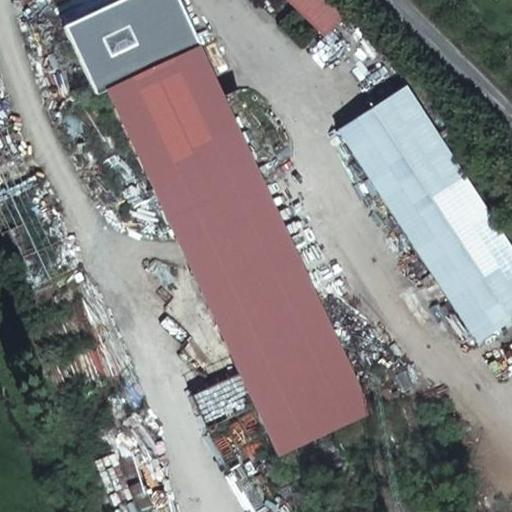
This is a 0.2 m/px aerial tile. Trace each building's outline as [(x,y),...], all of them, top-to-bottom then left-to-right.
[(209,0),(203,0),(100,41),(128,110),(141,105),(164,96),(236,66),(209,0)] [(354,0),(307,0),(348,43),(373,20),(354,0)] [(164,96),(141,105),(257,394),(207,411),(220,445),(270,426),(291,475),(384,438),(236,66),(164,96)] [(429,260),(473,338),(511,317),(511,241),(508,234),(441,116),(370,153),(391,192),(429,260)] [(511,317),(473,338),(491,371),(511,359),(511,317)]
